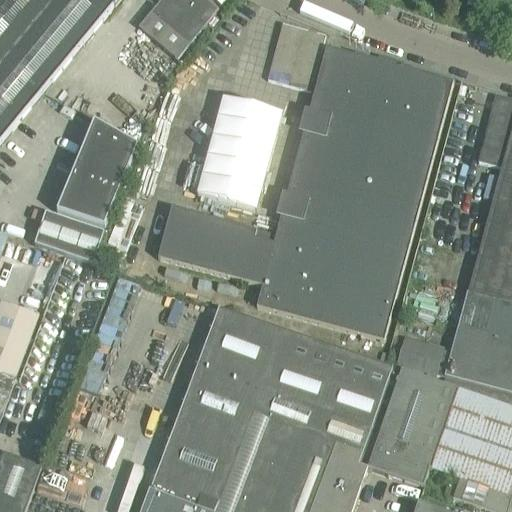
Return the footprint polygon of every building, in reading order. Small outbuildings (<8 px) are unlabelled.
[(0,0),(0,150),(124,0),(0,0)] [(200,0),(164,0),(155,13),(138,33),(176,64),(217,14),(200,0)] [(282,28),(266,85),(309,96),(325,39),(282,28)] [(172,213),(159,262),(262,290),(256,311),(384,347),(452,87),(423,80),(424,77),(400,71),(400,73),(377,67),(378,65),(355,58),(354,60),(326,53),(303,139),(323,144),(307,204),(286,199),(273,249),(254,243),(256,236),(172,213)] [(223,103),(197,200),(256,216),(282,119),(223,103)] [(104,235),(138,153),(94,128),(56,219),(104,235)] [(511,308),(511,138),(470,297),(511,308)] [(426,244),(453,252),(468,198),(442,190),(426,244)] [(102,238),(45,219),(35,250),(92,269),(102,238)] [(54,294),(34,286),(27,303),(47,311),(54,294)] [(468,297),(459,332),(511,346),(511,308),(470,297),(468,297)] [(0,427),(15,386),(14,386),(38,322),(1,308),(0,310),(0,427)] [(265,424),(296,341),(220,315),(145,511),(237,511),(270,426),(265,424)] [(443,390),(458,395),(511,413),(511,346),(459,332),(451,358),(443,356),(444,353),(406,343),(397,373),(435,384),(436,380),(445,382),(443,390)] [(265,424),(270,426),(336,450),(371,464),(401,377),(296,341),(265,424)] [(424,493),(431,475),(458,395),(443,390),(401,375),(401,377),(371,464),(368,473),(424,493)] [(453,503),(480,511),(509,511),(511,501),(511,413),(458,395),(431,475),(459,485),(453,503)] [(64,410),(44,402),(40,412),(60,420),(64,410)] [(55,434),(35,426),(31,436),(51,444),(55,434)] [(313,511),(336,450),(270,426),(237,511),(313,511)] [(371,464),(336,450),(313,511),(353,511),(367,473),(368,473),(371,464)] [(0,465),(0,511),(25,511),(41,472),(3,458),(0,465)] [(45,476),(39,492),(82,508),(88,493),(45,476)]
